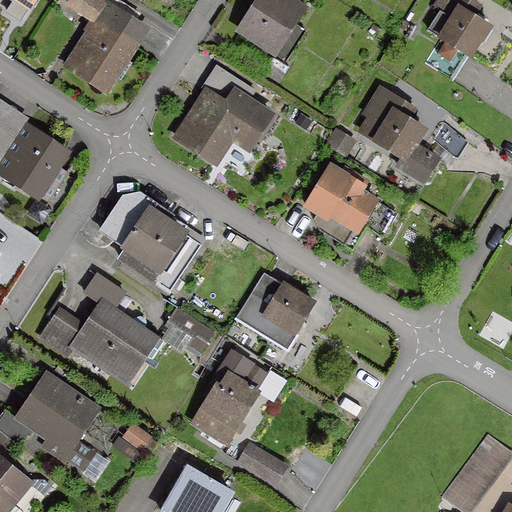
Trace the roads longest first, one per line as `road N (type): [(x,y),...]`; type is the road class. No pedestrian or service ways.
road 1 (residential): [(125,139),(431,337)]
road 2 (residential): [(125,139),(0,321)]
road 3 (residential): [(431,337),(313,511)]
road 4 (residential): [(209,0),(125,139)]
road 5 (residential): [(511,205),(431,337)]
road 6 (residential): [(0,60),(125,139)]
